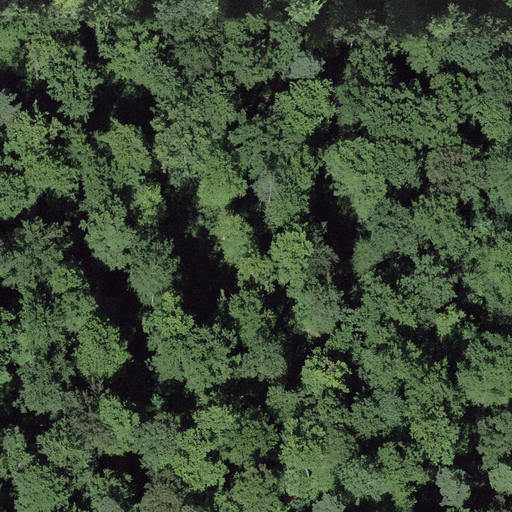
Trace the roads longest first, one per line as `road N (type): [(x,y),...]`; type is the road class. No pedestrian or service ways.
road 1 (track): [(511,432),(348,349),(269,325),(230,301),(122,151),(69,46),(34,0)]
road 2 (track): [(511,485),(278,454),(0,380)]
